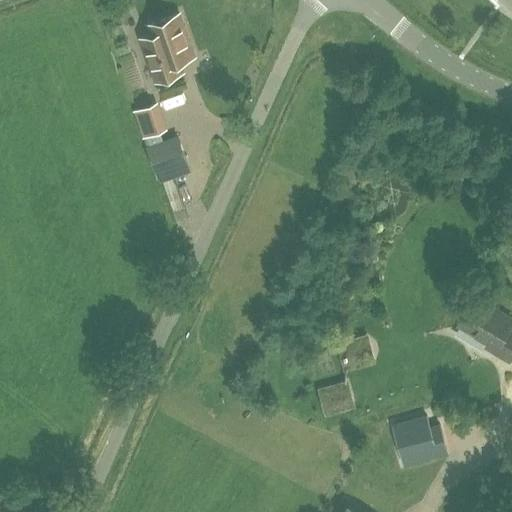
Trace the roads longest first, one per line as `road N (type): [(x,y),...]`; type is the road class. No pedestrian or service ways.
road 1 (unclassified): [(83,511),(275,79),(318,0)]
road 2 (unclassified): [(511,94),(423,47),(365,0)]
